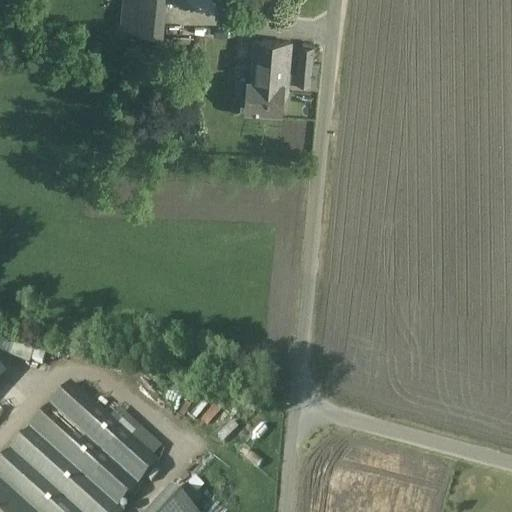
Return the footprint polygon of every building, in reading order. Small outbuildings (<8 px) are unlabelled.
[(163,35),(166,0),(121,0),(118,30),(163,35)] [(282,112),(284,84),(287,84),(290,41),(255,38),(251,78),(247,78),(244,109),(282,112)] [(302,42),(302,46),(300,46),(298,64),(312,65),(314,47),(312,47),(312,43),(302,42)] [(8,358),(12,344),(13,343),(0,339),(0,352),(8,359),(8,358)] [(0,511),(122,511),(120,510),(161,464),(154,458),(162,450),(140,431),(133,439),(119,426),(126,418),(88,386),(81,393),(72,385),(31,429),(29,427),(0,459),(0,511)] [(167,489),(146,511),(192,511),(173,495),(167,489)]
